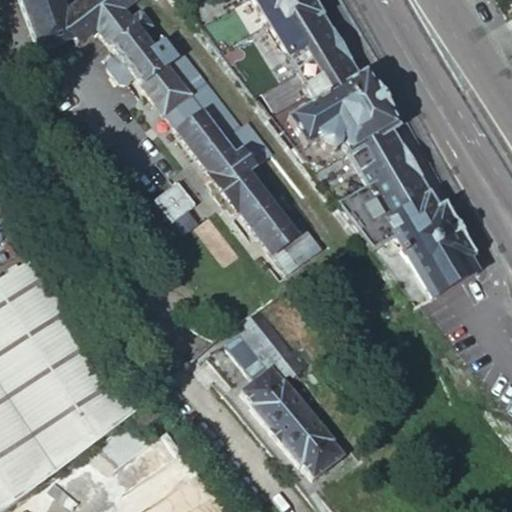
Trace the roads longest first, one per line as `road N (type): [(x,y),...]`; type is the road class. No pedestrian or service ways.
road 1 (primary): [(420,8),(413,45),(507,216)]
road 2 (primary): [(511,109),(458,29),(420,8)]
